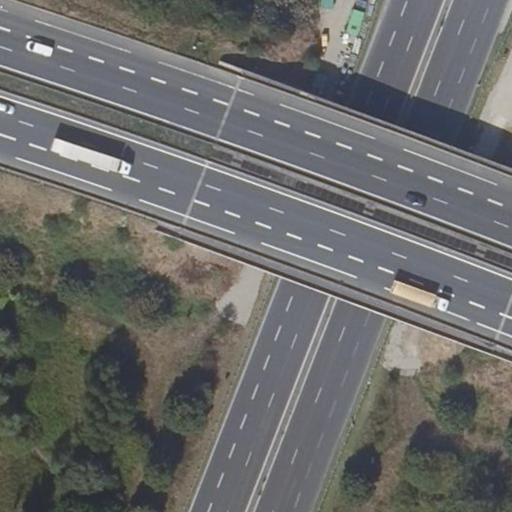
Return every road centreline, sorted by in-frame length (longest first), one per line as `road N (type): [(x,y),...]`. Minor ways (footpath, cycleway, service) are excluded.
road 1 (primary): [(426,0),(227,511)]
road 2 (primary): [(273,511),(472,0)]
road 3 (trunk): [(511,224),(224,114),(0,40)]
road 4 (trunk): [(0,128),(511,307)]
